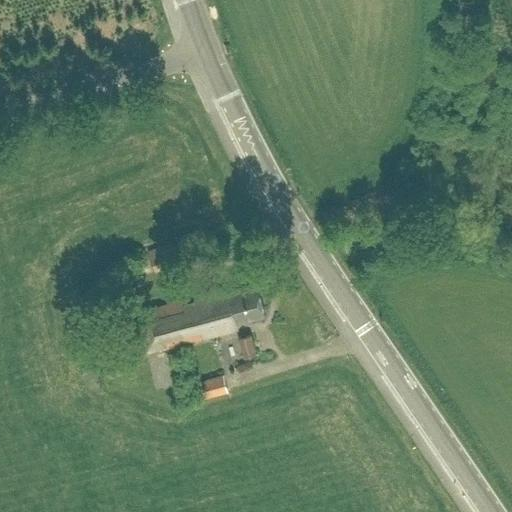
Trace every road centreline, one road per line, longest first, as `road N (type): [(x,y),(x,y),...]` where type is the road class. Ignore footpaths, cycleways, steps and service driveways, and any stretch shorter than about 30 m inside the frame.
road 1 (secondary): [(492,511),(322,259),(263,161),(211,49)]
road 2 (unclassified): [(0,118),(211,49)]
